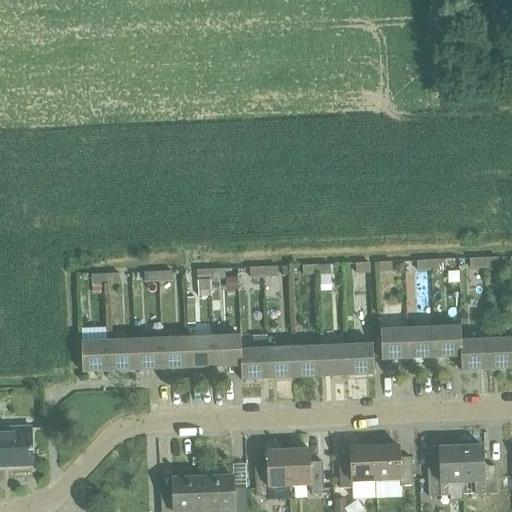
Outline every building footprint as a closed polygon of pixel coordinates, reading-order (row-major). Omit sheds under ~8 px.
[(485,260),(485,270),(499,269),(499,259),(485,260)] [(485,270),(485,260),(471,260),(471,270),(485,270)] [(431,262),(431,272),(445,271),(445,261),(431,262)] [(431,272),(431,262),(417,262),(417,272),(431,272)] [(394,263),(378,264),(378,272),(394,271),(394,263)] [(370,273),(369,265),(355,265),(356,274),(370,273)] [(330,266),(316,267),(317,277),(321,277),(321,285),(331,284),(330,266)] [(317,277),(316,267),(302,267),(303,277),(317,277)] [(265,279),(265,269),(250,269),(251,280),(265,279)] [(279,269),(265,269),(265,279),(279,278),(279,269)] [(212,291),(211,281),(211,271),(197,272),(198,292),(212,291)] [(211,271),(211,281),(226,280),(225,271),(211,271)] [(172,272),(159,273),(160,282),(173,281),(172,272)] [(159,273),(145,273),(145,282),(160,282),(159,273)] [(107,275),(107,285),(114,284),(121,284),(121,274),(107,275)] [(107,285),(107,275),(92,275),(93,285),(107,285)] [(239,290),(238,277),(229,278),(230,291),(239,290)] [(195,296),(186,296),(187,323),(196,323),(195,296)] [(461,343),(462,343),(462,328),(434,330),(435,360),(461,359),(462,359),(461,343)] [(435,360),(434,330),(408,331),(409,361),(435,360)] [(408,331),(381,332),(382,362),(409,361),(408,331)] [(241,351),(242,351),(241,336),(214,338),(215,368),(241,367),(242,367),(241,351)] [(241,367),(241,375),(241,381),(269,380),(267,350),(267,337),(253,338),(253,351),(242,351),(241,351),(242,367),(241,367)] [(215,368),(214,338),(187,339),(188,370),(215,368)] [(188,370),(187,339),(161,340),(162,371),(188,370)] [(162,371),(161,340),(135,341),(136,372),(162,371)] [(511,340),(487,342),(489,372),(511,370),(511,340)] [(136,372),(135,341),(108,342),(110,373),(136,372)] [(88,343),(81,343),(82,374),(110,373),(108,342),(106,342),(88,343)] [(487,342),(462,343),(461,343),(462,359),(461,359),(462,373),(489,372),(487,342)] [(373,345),(346,347),(347,376),(374,375),(373,345)] [(347,376),(346,347),(320,348),(321,378),(347,376)] [(320,348),(293,349),(295,379),(321,378),(320,348)] [(293,349),(267,350),(269,380),(295,379),(293,349)] [(0,468),(32,468),(31,434),(0,434),(0,468)] [(484,447),(461,448),(463,483),(475,483),(476,496),(497,495),(496,467),(484,467),(484,447)] [(398,448),(374,449),(376,498),(403,497),(403,487),(411,487),(410,459),(398,460),(398,448)] [(463,483),(461,448),(439,449),(440,469),(428,470),(429,498),(451,497),(451,502),(463,502),(463,483)] [(376,498),(374,449),(349,450),(350,462),(338,462),(339,490),(352,490),(352,499),(376,498)] [(287,452),(289,490),(309,489),(310,496),(323,496),(322,464),(310,464),(310,451),(287,452)] [(289,490),(287,452),(265,453),(266,466),(254,467),(256,499),(268,498),(268,503),(289,503),(289,490)] [(202,480),(203,511),(246,511),(246,491),(232,491),(232,479),(202,480)] [(203,511),(202,480),(172,481),(173,493),(159,494),(159,511),(203,511)] [(335,511),(345,511),(345,499),(335,499),(335,511)]
